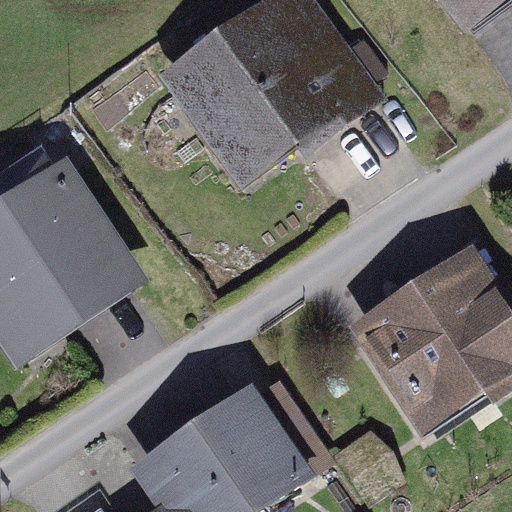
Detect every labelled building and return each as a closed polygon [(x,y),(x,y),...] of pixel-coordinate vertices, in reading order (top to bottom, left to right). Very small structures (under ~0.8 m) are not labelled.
[(511,0),(441,0),(483,59),(511,38),(511,0)] [(307,7),(171,100),(245,207),(381,114),(307,7)] [(84,185),(0,238),(0,346),(23,382),(156,298),(84,185)] [(511,314),(484,271),(364,350),(435,458),(511,407),(511,314)] [(143,484),(162,511),(296,511),(348,476),(286,386),(143,484)]
